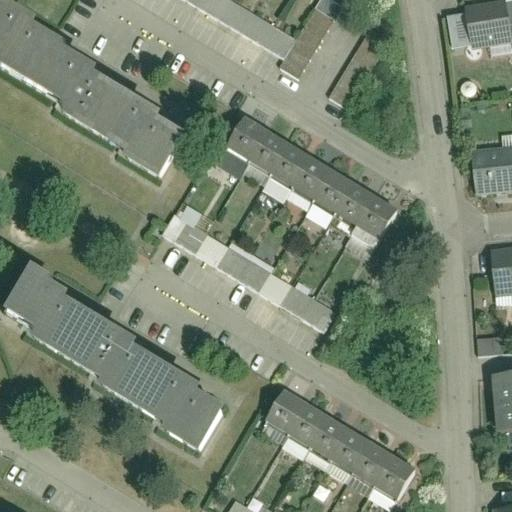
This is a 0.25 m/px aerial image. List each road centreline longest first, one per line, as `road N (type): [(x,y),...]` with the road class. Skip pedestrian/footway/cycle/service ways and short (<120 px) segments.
road 1 (residential): [(120,0),(448,202)]
road 2 (residential): [(150,271),(461,460)]
road 3 (residential): [(461,460),(450,235)]
road 4 (residential): [(448,202),(421,0)]
road 5 (residential): [(0,447),(117,511)]
